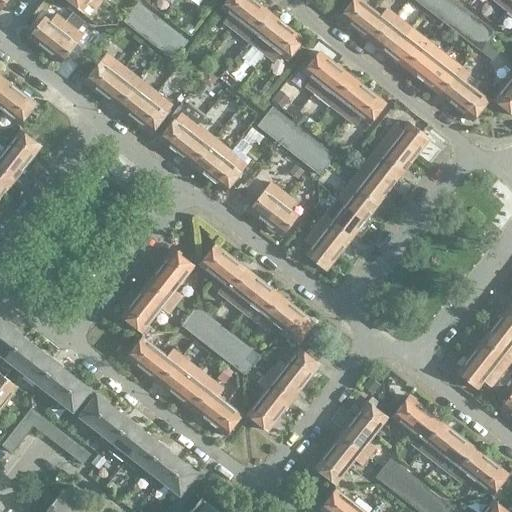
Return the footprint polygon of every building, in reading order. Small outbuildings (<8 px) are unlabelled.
[(0,0),(0,11),(8,0),(0,0)] [(103,0),(102,0),(68,0),(83,11),(89,3),(96,9),(103,0)] [(233,29),(255,1),(253,0),(228,0),(222,8),(230,15),(224,22),(233,29)] [(357,31),(373,11),(358,0),(354,0),(341,18),(357,31)] [(432,13),(439,3),(434,0),(431,0),(425,8),(432,13)] [(445,8),(451,0),(441,0),(439,3),(445,8)] [(451,13),(459,3),(454,0),(451,0),(445,8),(451,13)] [(511,0),(494,0),(507,10),(511,2),(511,0)] [(249,42),(271,14),(255,1),(233,29),(249,42)] [(138,17),(146,8),(139,3),(132,12),(138,17)] [(438,18),(445,8),(439,3),(432,13),(438,18)] [(457,18),(465,8),(459,3),(451,13),(457,18)] [(144,22),(152,13),(146,8),(138,17),(144,22)] [(444,22),(451,13),(445,8),(438,18),(444,22)] [(464,23),(471,13),(465,8),(457,18),(464,23)] [(374,44),(395,17),(386,10),(381,17),(373,11),(357,31),(374,44)] [(131,27),(138,17),(132,12),(124,22),(131,27)] [(151,27),(158,18),(152,13),(144,22),(151,27)] [(450,27),(457,18),(451,13),(444,22),(450,27)] [(470,27),(477,18),(471,13),(464,23),(470,27)] [(266,55),(287,27),(271,14),(249,42),(266,55)] [(45,51),(67,23),(58,16),(53,23),(45,17),(29,38),(45,51)] [(137,32),(144,22),(138,17),(131,27),(137,32)] [(390,57),(412,29),(395,17),(374,44),(390,57)] [(156,32),(164,22),(158,18),(151,27),(156,32)] [(456,32),(464,23),(457,18),(450,27),(456,32)] [(476,32),(483,23),(477,18),(470,27),(476,32)] [(143,36),(151,27),(144,22),(137,32),(143,36)] [(163,36),(170,27),(164,22),(156,32),(163,36)] [(62,64),(78,43),(70,37),(76,30),(67,23),(45,51),(62,64)] [(462,37),(470,27),(464,23),(456,32),(462,37)] [(482,37),(490,28),(483,23),(476,32),(482,37)] [(149,41),(156,32),(151,27),(143,36),(149,41)] [(169,41),(176,32),(170,27),(163,36),(169,41)] [(288,60),(302,43),(304,40),(287,27),(266,55),(274,61),(280,54),(288,60)] [(468,42),(476,32),(470,27),(462,37),(468,42)] [(489,42),(496,33),(490,28),(482,37),(489,42)] [(407,69),(428,42),(412,29),(390,57),(407,69)] [(155,46),(163,36),(156,32),(149,41),(155,46)] [(175,46),(182,37),(176,32),(169,41),(175,46)] [(475,47),(482,37),(476,32),(468,42),(475,47)] [(161,51),(169,41),(163,36),(155,46),(161,51)] [(181,51),(189,42),(182,37),(175,46),(181,51)] [(481,52),(489,42),(482,37),(475,47),(481,52)] [(167,55),(175,46),(169,41),(161,51),(167,55)] [(423,82),(444,55),(428,42),(407,69),(423,82)] [(174,60),(181,51),(175,46),(167,55),(174,60)] [(315,93),(337,65),(320,52),(304,73),(312,79),(306,86),(315,93)] [(440,95),(461,68),(444,55),(423,82),(440,95)] [(102,95),(124,68),(115,61),(109,68),(101,62),(85,82),(102,95)] [(331,106),(353,78),(337,65),(315,93),(331,106)] [(119,108),(140,80),(124,68),(102,95),(119,108)] [(472,88),(464,83),(470,75),(461,68),(440,95),(456,108),(472,88)] [(511,114),(511,77),(494,100),(511,114)] [(0,108),(4,112),(20,91),(3,78),(0,82),(0,108)] [(348,119),(369,91),(353,78),(331,106),(348,119)] [(135,121),(157,93),(140,80),(119,108),(135,121)] [(473,121),(489,102),(472,88),(456,108),(473,121)] [(20,125),(36,104),(20,91),(4,112),(20,125)] [(370,125),(386,104),(369,91),(348,119),(356,126),(362,118),(370,125)] [(152,134),(168,113),(167,113),(173,106),(157,93),(135,121),(152,134)] [(272,122),(279,112),(273,107),(265,117),(272,122)] [(278,127),(286,117),(279,112),(272,122),(278,127)] [(176,153),(198,125),(182,113),(176,120),(160,140),(176,153)] [(310,120),(300,113),(292,122),(302,130),(310,120)] [(264,131),(272,122),(265,117),(258,126),(264,131)] [(284,132),(292,122),(286,117),(278,127),(284,132)] [(271,136),(278,127),(272,122),(264,131),(271,136)] [(290,136),(298,127),(292,122),(284,132),(290,136)] [(417,156),(430,139),(410,123),(403,131),(396,125),(389,134),(417,156)] [(193,166),(214,138),(198,125),(176,153),(193,166)] [(277,141),(284,132),(278,127),(271,136),(277,141)] [(297,141),(304,132),(302,130),(298,127),(290,136),(297,141)] [(28,163),(41,147),(21,131),(8,147),(28,163)] [(283,146),(290,136),(284,132),(277,141),(283,146)] [(303,146),(310,137),(304,132),(297,141),(303,146)] [(417,156),(389,134),(376,150),(404,172),(417,156)] [(289,151),(297,141),(290,136),(283,146),(289,151)] [(309,151),(316,141),(310,137),(303,146),(309,151)] [(209,179),(231,151),(214,138),(193,166),(209,179)] [(295,156),(303,146),(297,141),(289,151),(295,156)] [(315,156),(322,146),(316,141),(309,151),(315,156)] [(301,160),(309,151),(303,146),(295,156),(301,160)] [(321,161),(329,151),(322,146),(315,156),(321,161)] [(0,167),(15,180),(28,163),(8,147),(2,155),(0,153),(0,167)] [(404,172),(376,150),(363,167),(391,188),(404,172)] [(242,172),(234,165),(240,158),(231,151),(209,179),(226,192),(242,172)] [(308,165),(315,156),(309,151),(301,160),(308,165)] [(328,166),(335,156),(329,151),(321,161),(328,166)] [(314,170),(321,161),(315,156),(308,165),(314,170)] [(320,175),(328,166),(321,161),(314,170),(320,175)] [(15,180),(0,167),(0,193),(3,196),(15,180)] [(391,188),(363,167),(351,183),(378,205),(391,188)] [(378,205),(351,183),(338,200),(365,221),(378,205)] [(266,224),(288,196),(279,189),(273,196),(265,190),(249,211),(266,224)] [(282,237),(298,216),(291,210),(296,203),(288,196),(266,224),(282,237)] [(365,221),(338,200),(325,216),(353,238),(365,221)] [(353,238),(325,216),(312,232),(340,254),(353,238)] [(340,254),(312,232),(305,241),(312,247),(306,255),(327,271),(340,254)] [(217,279),(233,258),(216,245),(200,266),(217,279)] [(175,291),(194,266),(174,250),(148,284),(176,305),(182,297),(175,291)] [(227,299),(249,271),(233,258),(217,279),(224,285),(218,292),(227,299)] [(244,312),(265,284),(249,271),(227,299),(244,312)] [(169,314),(176,305),(148,284),(122,317),(142,333),(161,308),(169,314)] [(260,325),(282,297),(265,284),(244,312),(260,325)] [(282,330),(298,310),(282,297),(260,325),(269,332),(275,324),(282,330)] [(196,321),(204,312),(197,307),(190,316),(196,321)] [(511,309),(509,307),(496,324),(511,335),(511,309)] [(299,343),(315,323),(298,310),(282,330),(299,343)] [(202,326),(210,317),(204,312),(196,321),(202,326)] [(399,325),(401,322),(398,320),(392,316),(393,315),(390,313),(388,316),(384,322),(383,322),(381,324),(384,326),(390,330),(390,331),(392,333),(395,330),(394,330),(399,324),(399,325)] [(189,331),(196,321),(190,316),(182,326),(189,331)] [(209,331),(216,322),(210,317),(202,326),(209,331)] [(8,327),(0,320),(0,353),(24,372),(40,352),(8,327)] [(195,336),(202,326),(196,321),(189,331),(195,336)] [(215,336),(222,326),(216,322),(209,331),(215,336)] [(511,360),(511,335),(496,324),(483,340),(511,362),(511,360)] [(201,341),(209,331),(202,326),(195,336),(201,341)] [(221,341),(228,331),(222,326),(215,336),(221,341)] [(207,346),(215,336),(209,331),(201,341),(207,346)] [(227,346),(234,336),(228,331),(221,341),(227,346)] [(213,350),(221,341),(215,336),(207,346),(213,350)] [(233,350),(241,341),(234,336),(227,346),(233,350)] [(144,372),(160,351),(143,338),(127,358),(144,372)] [(511,362),(483,340),(471,356),(498,378),(511,362)] [(220,355),(227,346),(221,341),(213,350),(220,355)] [(239,355),(247,346),(241,341),(233,350),(239,355)] [(226,360),(233,350),(227,346),(220,355),(226,360)] [(246,360),(253,350),(247,346),(239,355),(246,360)] [(307,382),(320,365),(300,349),(286,366),(307,382)] [(160,384),(182,357),(173,350),(167,357),(160,351),(144,372),(160,384)] [(232,365),(239,355),(233,350),(226,360),(232,365)] [(252,365),(259,356),(253,350),(246,360),(252,365)] [(40,385),(56,364),(40,352),(24,372),(40,385)] [(238,370),(246,360),(239,355),(232,365),(238,370)] [(498,378),(471,356),(457,373),(478,389),(484,382),(491,387),(498,378)] [(177,397),(198,370),(182,357),(160,384),(177,397)] [(245,375),(252,365),(246,360),(238,370),(245,375)] [(57,398),(72,377),(56,364),(40,385),(57,398)] [(294,398),(307,382),(286,366),(280,373),(273,368),(266,376),(294,398)] [(193,410),(215,382),(198,370),(177,397),(193,410)] [(0,400),(5,404),(18,388),(0,373),(0,400)] [(294,398),(266,376),(259,385),(267,391),(261,398),(281,414),(294,398)] [(73,411),(89,390),(72,377),(57,398),(73,411)] [(209,423),(225,402),(218,397),(224,389),(215,382),(193,410),(209,423)] [(511,416),(511,394),(501,408),(511,416)] [(98,430),(114,409),(97,396),(81,417),(98,430)] [(410,431),(426,410),(409,397),(393,417),(410,431)] [(268,431),(281,414),(261,398),(248,415),(268,431)] [(226,436),(242,416),(225,402),(209,423),(226,436)] [(375,435),(388,418),(367,402),(354,419),(375,435)] [(42,416),(34,410),(32,408),(27,415),(37,422),(42,416)] [(114,443),(130,422),(114,409),(98,430),(114,443)] [(421,451),(443,423),(426,410),(410,431),(418,437),(412,444),(421,451)] [(37,422),(27,415),(22,421),(32,428),(34,426),(37,422)] [(40,430),(48,421),(42,416),(37,422),(34,426),(40,430)] [(369,442),(375,435),(354,419),(341,435),(369,457),(376,448),(369,442)] [(32,428),(22,421),(17,427),(27,435),(32,428)] [(46,435),(54,426),(48,421),(40,430),(46,435)] [(131,456),(147,435),(130,422),(114,443),(131,456)] [(437,464),(459,436),(443,423),(421,451),(437,464)] [(53,440),(60,430),(54,426),(46,435),(53,440)] [(27,435),(17,427),(12,433),(22,441),(27,435)] [(59,445),(66,435),(60,430),(53,440),(59,445)] [(22,441),(12,433),(8,439),(17,447),(22,441)] [(65,450),(73,440),(66,435),(59,445),(65,450)] [(142,475),(163,448),(147,435),(131,456),(125,462),(142,475)] [(369,457),(341,435),(329,451),(349,467),(355,460),(362,466),(369,457)] [(454,476),(475,449),(459,436),(437,464),(454,476)] [(17,447),(8,439),(3,446),(12,453),(17,447)] [(71,455),(79,445),(73,440),(65,450),(71,455)] [(77,460),(85,450),(79,445),(71,455),(77,460)] [(163,481),(179,461),(163,448),(142,475),(150,482),(156,475),(163,481)] [(476,482),(492,461),(475,449),(454,476),(463,484),(469,476),(476,482)] [(84,464),(91,455),(85,450),(77,460),(84,464)] [(336,484),(349,467),(329,451),(315,468),(336,484)] [(99,455),(92,464),(100,470),(107,462),(99,455)] [(390,473),(397,464),(391,459),(384,468),(390,473)] [(180,494),(196,474),(179,461),(163,481),(180,494)] [(493,495),(509,475),(492,461),(476,482),(493,495)] [(396,478),(404,468),(397,464),(390,473),(396,478)] [(383,483),(390,473),(384,468),(376,478),(383,483)] [(402,483),(410,473),(404,468),(396,478),(402,483)] [(389,487),(396,478),(390,473),(383,483),(389,487)] [(409,488),(416,478),(410,473),(402,483),(409,488)] [(395,492),(402,483),(396,478),(389,487),(395,492)] [(415,492),(422,483),(416,478),(409,488),(415,492)] [(401,497),(409,488),(402,483),(395,492),(401,497)] [(421,497),(428,488),(422,483),(415,492),(421,497)] [(89,511),(79,503),(85,496),(73,487),(67,494),(64,492),(65,490),(63,488),(60,492),(61,493),(46,511),(89,511)] [(407,502),(415,492),(409,488),(401,497),(407,502)] [(427,502),(434,492),(428,488),(421,497),(427,502)] [(322,511),(346,511),(353,503),(336,490),(320,510),(322,511)] [(413,507),(421,497),(415,492),(407,502),(413,507)] [(433,507),(441,497),(434,492),(427,502),(433,507)] [(420,511),(427,502),(421,497),(413,507),(420,511)] [(439,511),(447,502),(441,497),(433,507),(439,511)] [(219,511),(202,498),(190,511),(219,511)] [(508,511),(493,501),(484,511),(508,511)] [(420,511),(429,511),(433,507),(427,502),(420,511)] [(439,511),(449,511),(453,507),(447,502),(439,511)] [(365,511),(353,503),(346,511),(365,511)]
